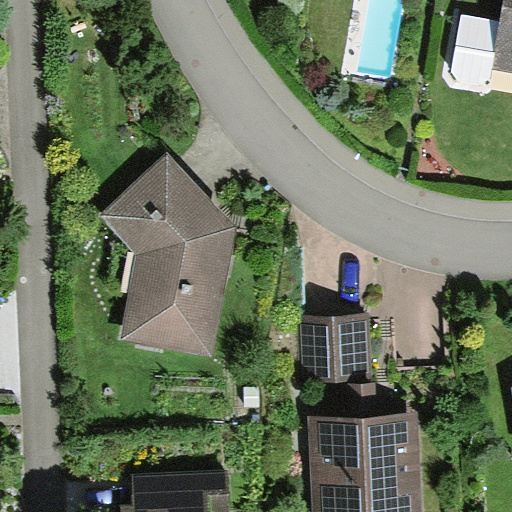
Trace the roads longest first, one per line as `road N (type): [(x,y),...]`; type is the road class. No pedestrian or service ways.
road 1 (residential): [(18,0),(31,511)]
road 2 (residential): [(165,0),(212,85),(280,157),(374,217),(455,237),(511,235)]
